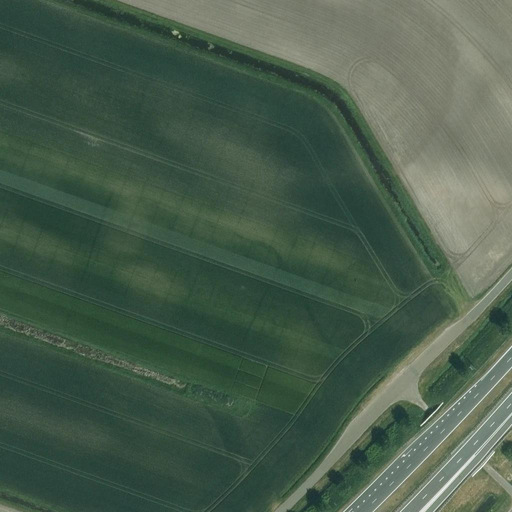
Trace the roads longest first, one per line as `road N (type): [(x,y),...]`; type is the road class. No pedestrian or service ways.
road 1 (trunk): [(511,357),(364,511)]
road 2 (unclassified): [(280,511),(399,385)]
road 3 (unclassified): [(399,385),(511,274)]
road 4 (unclassified): [(511,491),(399,385)]
road 5 (trunk): [(409,511),(511,403)]
road 6 (trunk): [(427,511),(511,405)]
